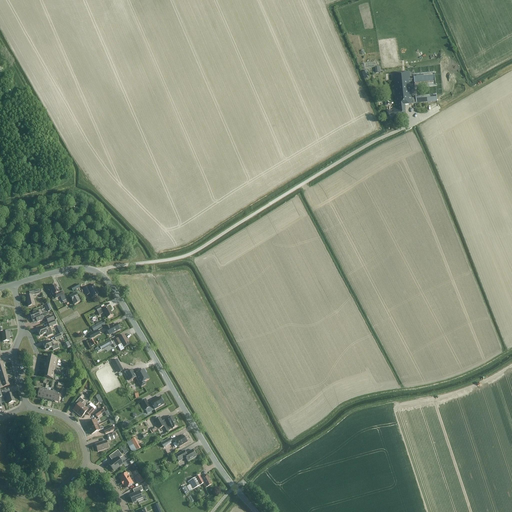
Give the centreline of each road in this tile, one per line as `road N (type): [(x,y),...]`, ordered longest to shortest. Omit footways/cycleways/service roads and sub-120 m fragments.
road 1 (unclassified): [(100,272),(192,252),(409,125)]
road 2 (tertiary): [(255,511),(220,470),(100,272)]
